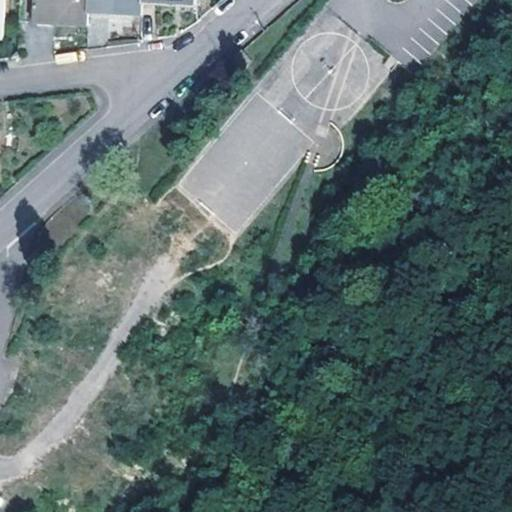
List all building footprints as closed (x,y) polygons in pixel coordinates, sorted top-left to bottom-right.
[(33,0),(32,25),(87,27),(88,13),(87,0),(33,0)] [(87,0),(88,13),(140,15),(140,3),(140,0),(87,0)] [(250,63),(241,51),(225,65),(234,76),(250,63)] [(148,209),(82,286),(150,344),(216,264),(148,209)] [(100,406),(33,485),(65,511),(124,511),(166,463),(100,406)]
